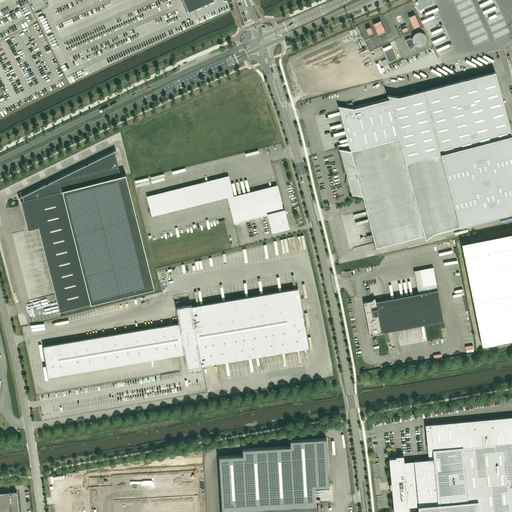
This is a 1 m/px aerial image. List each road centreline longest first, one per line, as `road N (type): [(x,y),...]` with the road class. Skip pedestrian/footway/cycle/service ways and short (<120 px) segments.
road 1 (secondary): [(0,170),(258,48)]
road 2 (secondary): [(255,40),(0,160)]
road 3 (unclassified): [(356,437),(299,163)]
road 4 (unclassified): [(40,511),(0,294)]
road 5 (unknown): [(177,368),(46,385),(35,336)]
road 6 (unknown): [(184,23),(75,71),(65,58)]
road 7 (unclassified): [(299,163),(265,45)]
road 8 (unknown): [(65,58),(177,8)]
road 9 (unclassified): [(258,48),(299,163)]
